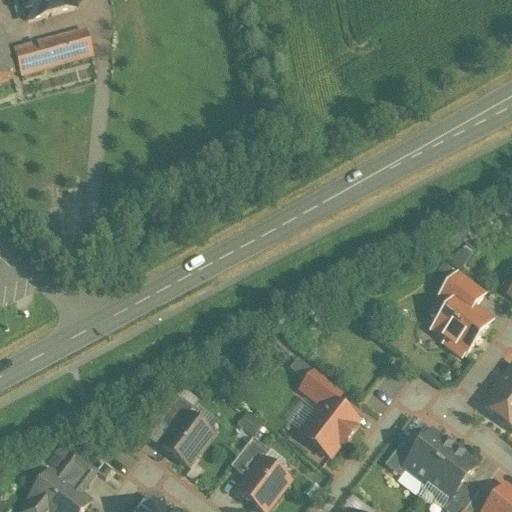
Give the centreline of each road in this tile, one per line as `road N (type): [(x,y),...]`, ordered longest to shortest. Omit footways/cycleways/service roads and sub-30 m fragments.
road 1 (secondary): [(0,376),(511,102)]
road 2 (residential): [(315,511),(397,402),(455,403)]
road 3 (residential): [(108,511),(147,475),(204,511)]
